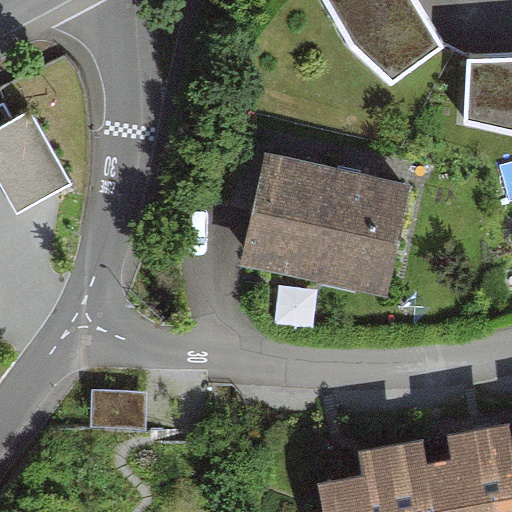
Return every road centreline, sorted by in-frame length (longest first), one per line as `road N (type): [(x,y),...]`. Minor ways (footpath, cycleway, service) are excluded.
road 1 (residential): [(78,323),(284,368),(416,368),(511,349)]
road 2 (residential): [(123,0),(138,65),(138,129),(78,323)]
road 3 (residential): [(78,323),(0,415)]
